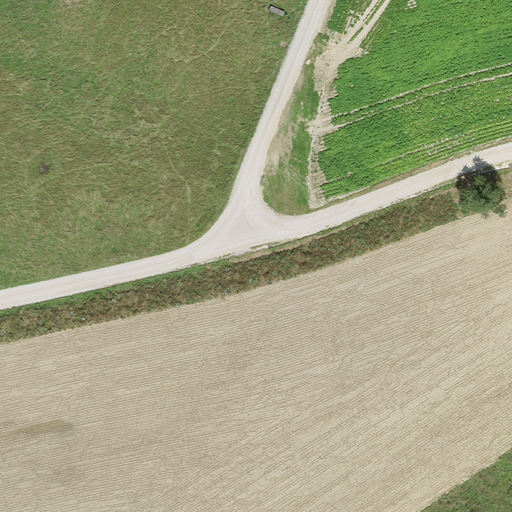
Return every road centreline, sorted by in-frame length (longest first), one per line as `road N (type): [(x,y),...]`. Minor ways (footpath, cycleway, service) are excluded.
road 1 (track): [(0,303),(350,216),(440,170),(511,154)]
road 2 (track): [(235,243),(246,183),(322,0)]
